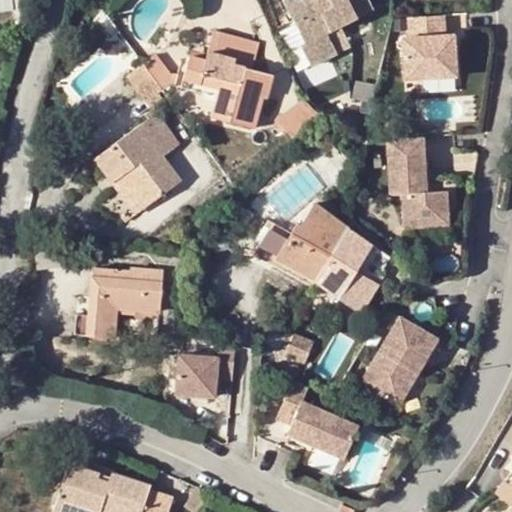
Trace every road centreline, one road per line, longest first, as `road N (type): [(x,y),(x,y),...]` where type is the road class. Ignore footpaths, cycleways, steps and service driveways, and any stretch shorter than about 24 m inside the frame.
road 1 (residential): [(299,511),(129,425),(49,413),(13,395)]
road 2 (residential): [(0,278),(20,135),(56,0)]
road 3 (unknown): [(237,480),(251,306),(234,269)]
road 4 (residential): [(511,339),(481,434),(403,511)]
road 5 (residential): [(511,30),(488,223)]
